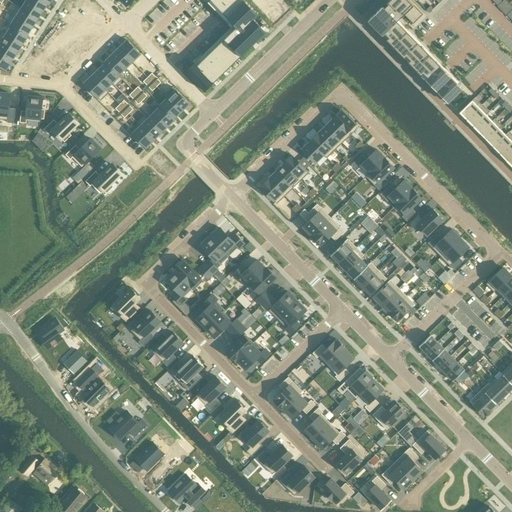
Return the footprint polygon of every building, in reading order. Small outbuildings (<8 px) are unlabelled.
[(26,0),(26,1),(43,11),(48,3),(43,0),(26,0)] [(195,62),(186,71),(195,81),(198,84),(205,91),(211,85),(216,80),(218,78),(223,74),(223,73),(224,72),(229,68),(231,66),(232,65),(233,64),(238,59),(240,57),(252,46),(249,43),(253,40),(256,42),(266,32),(266,31),(261,26),(260,25),(253,18),(254,17),(258,14),(255,11),(245,1),(244,0),(210,0),(236,27),(197,65),(195,62)] [(369,19),(368,20),(368,21),(373,25),(383,36),(386,39),(393,46),(393,47),(397,51),(404,58),(408,62),(422,76),(425,79),(432,87),(436,91),(443,98),(447,102),(448,103),(449,102),(450,100),(463,88),(459,85),(461,83),(399,19),(401,17),(401,18),(404,15),(413,24),(423,14),(408,0),(389,0),(387,3),(388,4),(384,8),(383,7),(383,6),(370,18),(369,19)] [(26,1),(21,9),(37,19),(43,11),(26,1)] [(21,9),(16,17),(32,27),(37,19),(21,9)] [(16,17),(10,25),(11,26),(12,25),(27,35),(32,27),(16,17)] [(11,26),(6,34),(22,44),(28,36),(27,35),(12,25),(11,26)] [(6,34),(1,42),(17,52),(22,44),(6,34)] [(127,40),(119,48),(132,62),(141,54),(127,40)] [(1,42),(0,43),(0,52),(12,60),(17,52),(1,42)] [(119,48),(112,55),(125,68),(132,62),(119,48)] [(0,52),(0,66),(6,70),(12,60),(0,52)] [(112,55),(105,61),(123,80),(123,79),(119,75),(125,68),(112,55)] [(106,63),(99,69),(116,86),(123,80),(105,61),(105,62),(106,63)] [(99,69),(92,76),(109,93),(109,92),(106,89),(112,83),(115,87),(116,86),(99,69)] [(92,76),(84,84),(97,98),(98,97),(101,101),(109,93),(92,76)] [(173,88),(165,95),(168,98),(181,112),(189,104),(176,90),(175,91),(173,88)] [(0,92),(0,119),(7,120),(7,122),(13,123),(15,108),(9,108),(10,94),(0,92)] [(21,111),(19,122),(26,123),(26,121),(41,122),(41,120),(44,120),(45,110),(41,109),(42,98),(42,97),(42,96),(33,95),(32,95),(32,96),(29,96),(27,111),(21,111)] [(160,104),(175,119),(174,118),(181,112),(168,98),(161,105),(160,104)] [(475,98),(460,113),(467,120),(482,105),(481,105),(475,98)] [(160,104),(153,111),(168,126),(175,119),(160,104)] [(482,105),(467,120),(473,127),(486,114),(486,115),(490,111),(482,104),(481,105),(482,105)] [(333,117),(334,118),(350,135),(358,128),(353,122),(354,121),(349,116),(348,117),(341,109),(333,117)] [(145,115),(144,116),(161,133),(168,126),(153,111),(152,111),(154,113),(148,119),(145,115)] [(54,119),(44,129),(48,134),(51,131),(60,140),(61,141),(62,140),(64,142),(69,138),(72,135),(69,132),(78,124),(69,114),(58,124),(54,119)] [(486,114),(473,127),(480,133),(493,121),(492,121),(486,115),(486,114)] [(144,116),(137,122),(154,140),(161,133),(144,116)] [(334,118),(326,126),(342,143),(350,135),(334,118)] [(493,121),(480,133),(487,140),(499,128),(500,129),(502,126),(495,118),(492,121),(493,121)] [(139,124),(131,132),(146,148),(154,140),(137,122),(137,123),(139,124)] [(326,126),(318,134),(334,150),(342,143),(326,126)] [(499,128),(487,140),(494,147),(506,135),(500,129),(499,128)] [(506,135),(494,147),(500,154),(511,142),(511,134),(509,131),(506,135)] [(38,133),(31,142),(35,145),(42,138),(38,133)] [(318,134),(309,142),(323,155),(326,158),(334,150),(318,134)] [(76,145),(65,155),(70,160),(72,157),(88,174),(93,169),(87,163),(86,162),(101,147),(94,140),(93,141),(91,139),(80,149),(79,148),(76,145)] [(309,142),(302,149),(315,162),(323,155),(309,142)] [(511,142),(500,154),(507,161),(511,155),(511,142)] [(362,154),(351,165),(354,167),(355,169),(359,166),(367,174),(366,176),(385,158),(376,149),(366,159),(366,158),(365,159),(362,155),(362,154)] [(292,156),(284,164),(300,181),(308,173),(305,169),(298,162),(292,156)] [(385,158),(366,176),(379,190),(388,181),(387,181),(384,178),(384,177),(394,167),(385,158)] [(96,171),(85,182),(89,187),(91,185),(92,183),(93,183),(102,192),(104,191),(107,194),(113,187),(110,184),(121,174),(112,164),(100,176),(99,175),(96,171)] [(284,164),(276,171),(293,188),(300,181),(284,164)] [(276,171),(268,179),(285,196),(293,188),(276,171)] [(268,179),(260,187),(277,204),(285,196),(268,179)] [(381,194),(380,194),(393,208),(412,189),(411,188),(412,186),(407,181),(405,182),(404,180),(394,190),(393,189),(393,190),(390,186),(389,185),(381,194)] [(81,181),(66,196),(72,202),(87,188),(81,181)] [(412,189),(393,208),(394,209),(396,207),(404,215),(402,217),(406,221),(408,219),(415,212),(411,208),(421,198),(412,189)] [(366,203),(363,199),(357,204),(361,208),(366,203)] [(307,222),(303,227),(312,236),(331,218),(317,204),(308,212),(308,213),(312,217),(307,222)] [(418,216),(409,224),(414,229),(416,227),(425,236),(427,235),(443,219),(433,209),(422,220),(418,216)] [(368,216),(361,223),(371,233),(374,230),(378,226),(376,224),(374,222),(368,216)] [(313,237),(312,238),(319,245),(320,244),(321,245),(331,236),(335,241),(344,232),(331,218),(312,236),(313,237)] [(212,236),(211,237),(229,255),(237,247),(238,248),(239,247),(240,246),(241,246),(244,243),(235,234),(234,235),(235,235),(231,239),(230,239),(228,236),(227,237),(226,235),(226,234),(225,233),(224,233),(222,231),(223,231),(219,227),(218,228),(217,229),(216,230),(212,234),(211,235),(212,236)] [(430,241),(428,243),(441,257),(460,238),(458,237),(460,235),(455,230),(453,231),(451,229),(441,239),(437,234),(430,241)] [(203,244),(202,246),(204,248),(205,248),(210,254),(220,264),(229,255),(211,237),(210,236),(209,236),(210,237),(209,238),(208,237),(208,238),(204,243),(203,242),(202,243),(203,244)] [(460,238),(441,257),(449,265),(454,270),(463,261),(459,257),(469,247),(460,238)] [(348,239),(331,255),(339,264),(356,247),(348,239)] [(356,247),(339,264),(346,271),(352,266),(360,258),(360,259),(364,255),(356,247)] [(352,266),(346,271),(354,279),(365,269),(368,266),(367,266),(360,259),(360,258),(352,266)] [(204,264),(204,265),(212,273),(217,268),(209,260),(208,261),(205,265),(204,264)] [(241,266),(234,273),(247,287),(267,268),(266,268),(265,267),(264,266),(263,265),(262,264),(260,262),(260,261),(259,262),(257,260),(254,263),(252,265),(251,266),(249,268),(246,271),(246,270),(245,271),(242,267),(241,266)] [(177,268),(176,269),(192,286),(194,288),(202,280),(193,270),(193,271),(188,265),(184,261),(183,262),(184,262),(182,263),(181,264),(182,264),(177,268)] [(365,269),(354,279),(361,287),(378,271),(379,270),(371,262),(367,266),(368,266),(365,269)] [(200,269),(199,269),(207,278),(212,273),(204,265),(203,265),(204,265),(200,269)] [(267,268),(247,287),(247,288),(249,286),(258,295),(276,277),(275,276),(274,277),(273,276),(274,275),(273,275),(272,275),(272,274),(268,270),(269,270),(267,268)] [(503,268),(490,281),(498,288),(510,275),(503,268)] [(169,278),(167,280),(170,283),(170,282),(175,288),(177,291),(174,295),(173,294),(173,295),(176,298),(172,301),(186,316),(193,310),(185,301),(188,298),(184,294),(192,286),(176,269),(175,270),(175,271),(174,272),(173,271),(173,272),(169,277),(168,276),(168,277),(169,278)] [(378,271),(361,287),(370,295),(387,279),(379,270),(378,271)] [(511,277),(510,275),(498,288),(504,295),(511,287),(511,277)] [(390,280),(373,296),(382,305),(399,288),(390,280)] [(220,283),(212,290),(217,295),(225,288),(220,283)] [(120,297),(110,307),(111,308),(119,317),(121,315),(126,320),(130,316),(139,308),(137,306),(135,304),(134,303),(140,298),(138,296),(139,295),(133,289),(132,290),(130,288),(123,295),(121,298),(120,297)] [(399,288),(382,305),(389,312),(406,296),(399,288)] [(266,291),(258,298),(263,304),(270,296),(270,295),(266,292),(266,291)] [(274,305),(269,310),(278,319),(298,300),(297,299),(297,300),(296,299),(296,298),(295,298),(293,296),(291,294),(291,293),(290,293),(288,292),(282,298),(280,300),(274,305)] [(202,314),(196,319),(197,320),(198,321),(199,322),(200,323),(201,324),(203,326),(204,327),(204,326),(205,327),(205,328),(223,310),(225,309),(216,300),(218,299),(213,293),(203,303),(208,308),(205,310),(205,311),(202,314)] [(270,296),(263,304),(268,309),(276,301),(274,300),(271,296),(270,296)] [(406,296),(389,312),(397,321),(408,310),(413,306),(414,304),(406,296)] [(298,300),(278,319),(286,327),(285,328),(291,333),(299,325),(299,324),(298,325),(295,321),(295,320),(297,318),(299,316),(301,314),(300,314),(302,312),(303,313),(306,309),(306,308),(305,308),(304,307),(305,307),(304,306),(303,306),(302,306),(303,305),(299,302),(300,302),(299,301),(298,302),(297,301),(298,300)] [(223,310),(205,328),(205,329),(206,328),(207,330),(206,330),(207,331),(207,330),(212,335),(211,335),(212,336),(213,335),(215,336),(218,334),(225,326),(231,320),(226,315),(227,314),(223,310)] [(144,317),(132,330),(141,339),(139,341),(143,345),(154,335),(150,331),(161,321),(159,319),(157,318),(158,317),(157,316),(156,317),(155,315),(154,314),(152,313),(153,312),(151,311),(144,317)] [(42,333),(38,336),(47,350),(53,346),(53,345),(57,343),(64,338),(60,333),(62,332),(65,330),(55,316),(38,328),(42,333)] [(237,318),(227,328),(232,333),(242,323),(237,318)] [(121,322),(116,327),(120,330),(125,326),(121,322)] [(242,323),(232,333),(237,338),(238,337),(243,332),(247,328),(242,323)] [(168,337),(154,351),(167,365),(175,357),(172,353),(177,348),(183,342),(181,340),(179,338),(178,336),(177,337),(176,335),(175,334),(173,332),(172,334),(167,329),(163,332),(168,337)] [(231,347),(227,351),(228,352),(229,353),(230,354),(230,353),(231,355),(232,356),(232,355),(234,358),(236,360),(253,343),(245,334),(240,339),(236,342),(234,345),(234,344),(233,345),(231,347)] [(431,335),(419,346),(426,353),(438,342),(431,335)] [(322,344),(312,353),(317,358),(319,356),(328,365),(345,349),(344,348),(345,347),(338,340),(337,341),(336,339),(326,349),(322,344)] [(438,342),(426,353),(432,360),(444,349),(438,342)] [(253,343),(236,360),(238,361),(237,362),(238,362),(239,363),(240,364),(241,364),(243,366),(242,367),(243,367),(244,367),(245,368),(248,365),(250,363),(251,363),(251,362),(253,360),(254,360),(256,358),(257,358),(261,361),(260,362),(261,362),(269,354),(265,349),(262,352),(253,343)] [(345,349),(328,365),(337,375),(335,376),(340,381),(349,372),(344,368),(354,358),(345,349)] [(444,349),(432,360),(439,367),(451,356),(444,349)] [(77,350),(66,360),(76,371),(73,373),(74,374),(87,361),(77,350)] [(492,351),(488,355),(492,359),(496,355),(492,351)] [(179,360),(170,369),(190,389),(201,379),(200,378),(195,373),(203,365),(201,364),(199,361),(197,360),(195,357),(193,356),(183,365),(179,360)] [(451,356),(439,367),(446,374),(458,362),(451,356)] [(111,390),(97,376),(103,370),(96,362),(76,382),(84,390),(80,394),(93,407),(111,390)] [(458,362),(446,374),(453,381),(458,376),(464,370),(465,370),(458,362)] [(511,371),(508,367),(501,373),(503,375),(511,383),(511,371)] [(352,375),(337,389),(342,394),(347,389),(356,398),(358,397),(358,396),(375,380),(366,370),(364,372),(356,380),(352,375)] [(464,370),(458,376),(463,381),(469,376),(464,370)] [(497,380),(497,381),(509,392),(511,388),(511,383),(503,375),(497,380)] [(203,389),(197,395),(210,410),(219,401),(218,401),(215,398),(215,397),(226,386),(224,384),(224,385),(222,382),(220,380),(220,381),(218,378),(216,376),(203,389)] [(284,390),(274,399),(275,401),(274,402),(281,409),(282,408),(283,409),(298,394),(299,394),(302,391),(302,390),(289,377),(288,377),(279,386),(284,390)] [(490,384),(489,385),(503,398),(509,392),(497,381),(497,380),(496,379),(490,384)] [(375,380),(358,396),(358,397),(366,405),(365,407),(370,412),(379,403),(374,398),(384,389),(375,380)] [(488,383),(482,389),(496,404),(497,404),(503,398),(489,385),(490,384),(488,383)] [(482,389),(476,395),(490,410),(496,404),(482,389)] [(298,394),(283,409),(292,418),(302,409),(306,414),(315,405),(311,400),(307,403),(299,394),(298,394)] [(476,395),(470,401),(484,416),(490,410),(476,395)] [(226,410),(220,416),(228,425),(226,427),(231,432),(245,419),(243,418),(241,416),(240,415),(242,414),(242,413),(243,412),(244,411),(246,410),(244,408),(245,406),(241,402),(240,401),(240,400),(238,402),(236,400),(226,410)] [(382,406),(373,415),(387,430),(405,411),(396,401),(386,411),(382,406)] [(313,421),(304,430),(313,440),(327,426),(330,423),(321,414),(323,412),(318,407),(309,416),(313,421)] [(111,426),(109,428),(120,440),(127,433),(130,433),(134,437),(147,424),(142,419),(138,422),(127,411),(122,416),(111,426)] [(348,423),(345,427),(350,433),(358,425),(350,417),(346,421),(348,423)] [(242,436),(241,437),(250,447),(246,451),(251,456),(262,446),(261,445),(258,442),(258,441),(261,438),(262,436),(269,430),(267,428),(268,427),(263,422),(263,421),(262,421),(262,422),(261,423),(261,422),(259,420),(246,433),(243,436),(242,436)] [(327,426),(313,440),(322,449),(332,440),(336,444),(345,435),(341,431),(339,432),(330,423),(327,426)] [(407,423),(398,433),(411,446),(412,445),(421,454),(426,449),(436,459),(445,449),(427,430),(417,440),(408,431),(412,428),(407,423)] [(227,434),(222,439),(226,442),(230,438),(227,434)] [(382,448),(391,439),(388,437),(379,446),(382,448)] [(346,454),(336,464),(346,473),(365,455),(349,439),(340,448),(346,454)] [(152,440),(134,458),(147,471),(165,454),(152,440)] [(188,454),(178,444),(159,462),(170,473),(188,454)] [(267,451),(258,459),(263,464),(266,461),(276,471),(292,454),(291,453),(288,451),(288,450),(287,449),(286,449),(284,447),(284,446),(283,445),(276,451),(277,451),(275,452),(272,455),(271,455),(268,452),(267,451)] [(409,448),(395,461),(414,480),(423,471),(414,461),(418,457),(409,448)] [(46,458),(42,463),(33,455),(21,469),(28,474),(34,466),(51,480),(60,470),(46,458)] [(379,460),(375,456),(369,461),(374,465),(379,460)] [(395,461),(381,475),(390,484),(395,479),(404,489),(414,480),(395,461)] [(250,462),(242,470),(248,476),(256,468),(250,462)] [(289,472),(280,480),(294,495),(297,492),(298,492),(313,477),(314,476),(315,476),(313,474),(310,472),(311,472),(310,472),(311,472),(309,470),(306,468),(307,468),(305,466),(301,470),(299,472),(297,474),(294,477),(293,476),(293,477),(290,473),(289,472)] [(186,473),(167,491),(180,504),(184,499),(191,507),(207,491),(198,483),(197,484),(186,473)] [(377,485),(367,494),(381,510),(391,500),(381,490),(386,485),(378,476),(372,480),(377,485)] [(331,478),(321,488),(325,491),(324,492),(332,500),(333,499),(338,505),(347,495),(349,497),(354,492),(345,483),(340,488),(331,478)] [(74,486),(59,505),(67,511),(70,511),(75,508),(76,508),(81,502),(80,501),(85,495),(83,493),(84,492),(77,487),(77,488),(74,486)] [(208,492),(201,499),(205,502),(211,496),(208,493),(208,492)] [(9,498),(2,508),(7,511),(19,511),(23,508),(9,498)] [(94,503),(85,511),(103,511),(104,511),(103,510),(94,503)]
